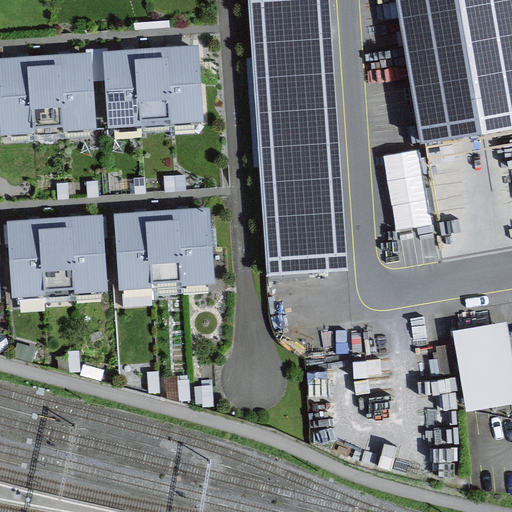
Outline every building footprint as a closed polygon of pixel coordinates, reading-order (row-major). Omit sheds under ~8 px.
[(265,291),(347,285),(328,0),(248,0),(247,0),(265,291)] [(511,0),(396,0),(419,144),(511,129),(511,0)] [(164,55),(167,131),(201,129),(198,53),(164,55)] [(135,132),(167,131),(164,55),(132,57),(135,132)] [(108,134),(135,132),(132,57),(105,58),(108,134)] [(56,62),(62,141),(96,139),(91,59),(56,62)] [(62,141),(56,62),(25,64),(30,143),(62,141)] [(0,89),(4,145),(30,143),(25,64),(0,65),(0,89)] [(387,155),(398,231),(435,226),(424,149),(387,155)] [(176,218),(181,291),(214,289),(210,216),(176,218)] [(149,293),(181,291),(176,218),(145,220),(149,293)] [(121,294),(149,293),(145,220),(116,221),(121,294)] [(100,224),(69,226),(74,299),(105,297),(100,224)] [(74,299),(69,226),(37,228),(42,301),(74,299)] [(12,303),(42,301),(37,228),(8,229),(12,303)] [(511,417),(511,367),(508,342),(507,336),(452,346),(465,426),(511,417)]
